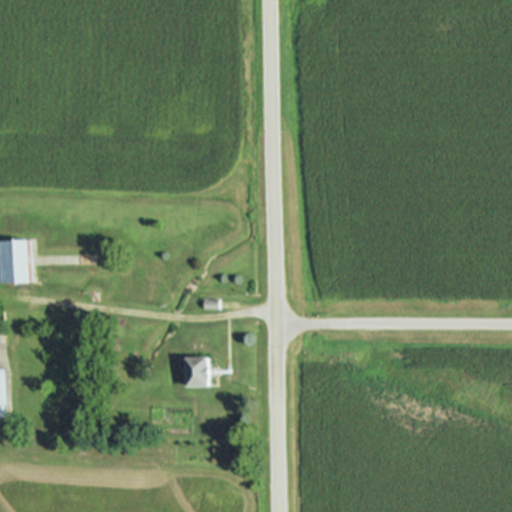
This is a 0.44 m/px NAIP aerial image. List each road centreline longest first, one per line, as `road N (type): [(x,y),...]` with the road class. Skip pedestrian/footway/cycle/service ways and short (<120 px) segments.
road 1 (tertiary): [(277,511),(269,0)]
road 2 (residential): [(275,325),(511,323)]
